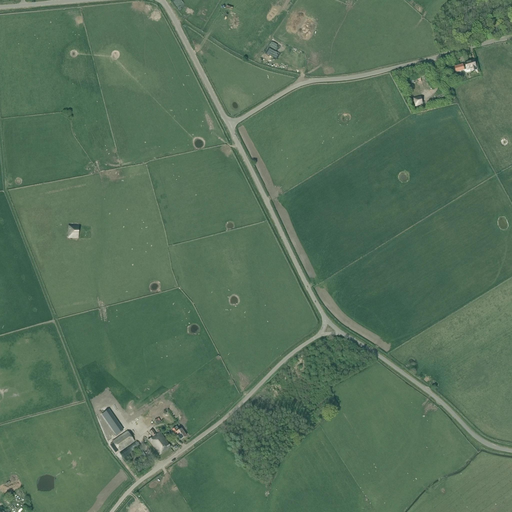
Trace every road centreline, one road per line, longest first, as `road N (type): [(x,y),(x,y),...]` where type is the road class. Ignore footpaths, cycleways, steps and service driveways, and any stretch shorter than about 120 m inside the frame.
road 1 (unclassified): [(229,126),(305,82),(511,37)]
road 2 (unclassified): [(111,511),(319,335)]
road 3 (unclassified): [(325,319),(229,126)]
road 4 (unclassified): [(511,451),(479,440),(437,399),(340,333)]
road 5 (unclassified): [(229,126),(162,0)]
